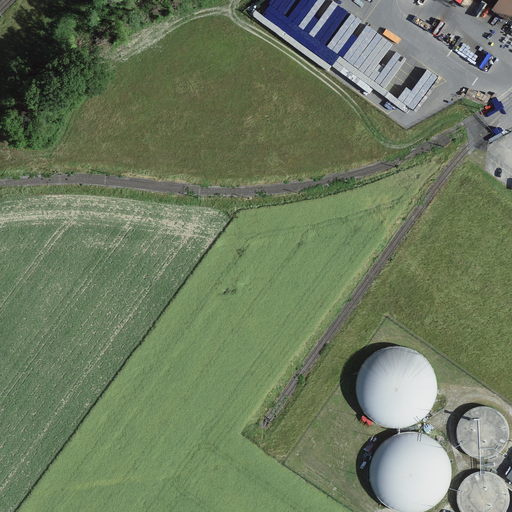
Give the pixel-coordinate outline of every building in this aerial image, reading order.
[(274,0),(273,2),(369,78),(368,79),(404,109),(410,102),(418,109),(426,99),(416,92),(433,71),(422,63),(418,69),(402,56),(404,54),(336,0),(274,0)] [(365,360),(358,371),(355,384),(357,398),(363,410),(372,419),(384,425),(397,427),(411,424),(423,417),(432,407),(437,394),(437,381),(433,367),(425,356),(413,349),(400,345),(387,346),(375,351),(365,360)] [(462,448),(469,454),(477,457),(486,457),(495,455),(502,450),(507,442),(510,434),(510,425),(506,417),(501,410),(493,405),(484,403),(475,404),(467,408),(461,414),(457,422),(456,431),(457,440),(462,448)] [(371,453),(368,467),(370,481),(375,493),(385,503),(398,510),(412,511),(425,509),(437,502),(446,492),(451,479),(452,465),(448,452),(441,441),(430,433),(417,428),(403,428),(390,433),(379,441),(371,453)] [(462,511),(504,511),(507,508),(510,500),(511,492),(508,483),(504,476),(497,471),(489,468),(481,467),(472,470),(465,475),(459,482),(456,491),(457,500),(460,509),(462,511)]
